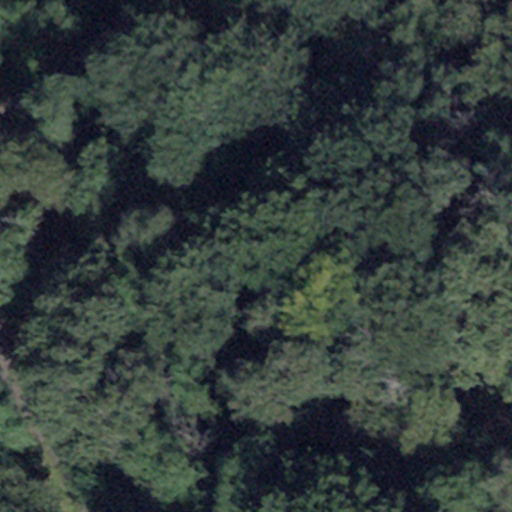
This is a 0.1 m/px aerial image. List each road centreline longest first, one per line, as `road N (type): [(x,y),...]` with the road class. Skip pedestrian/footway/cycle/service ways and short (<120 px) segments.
road 1 (unclassified): [(0,148),(38,89),(157,0)]
road 2 (unclassified): [(90,511),(0,365)]
